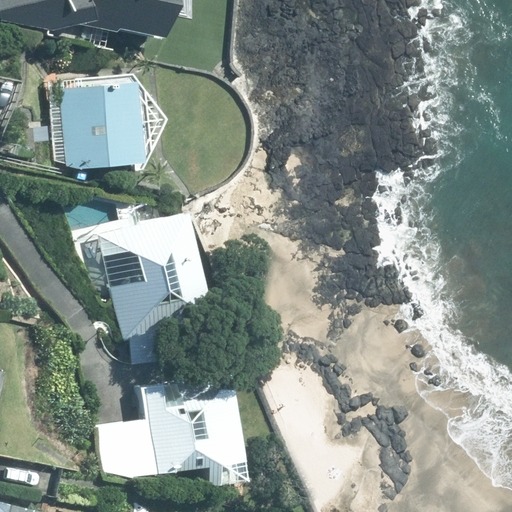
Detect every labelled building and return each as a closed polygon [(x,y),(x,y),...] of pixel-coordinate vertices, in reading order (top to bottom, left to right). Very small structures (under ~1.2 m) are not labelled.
[(0,0),(0,18),(43,26),(66,19),(110,28),(110,24),(154,33),(168,0),(0,0)] [(0,74),(0,124),(1,125),(11,76),(0,74)] [(55,83),(63,165),(135,158),(127,75),(55,83)] [(94,229),(120,339),(125,338),(130,359),(152,353),(147,329),(201,316),(176,210),(94,229)] [(240,476),(220,367),(133,382),(139,415),(93,424),(103,479),(199,462),(202,482),(240,476)] [(0,511),(42,511),(44,509),(0,499),(0,511)]
